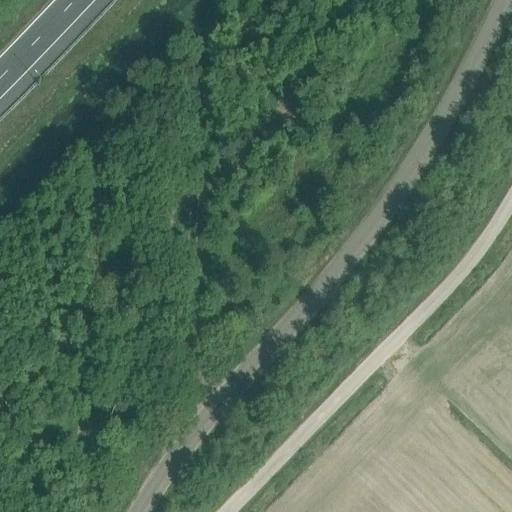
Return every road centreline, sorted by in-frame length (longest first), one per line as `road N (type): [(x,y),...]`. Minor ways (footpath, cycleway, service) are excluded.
road 1 (unclassified): [(138,511),(179,451),(387,206),(426,150),(505,0)]
road 2 (unclassified): [(227,511),(437,298),(511,201)]
